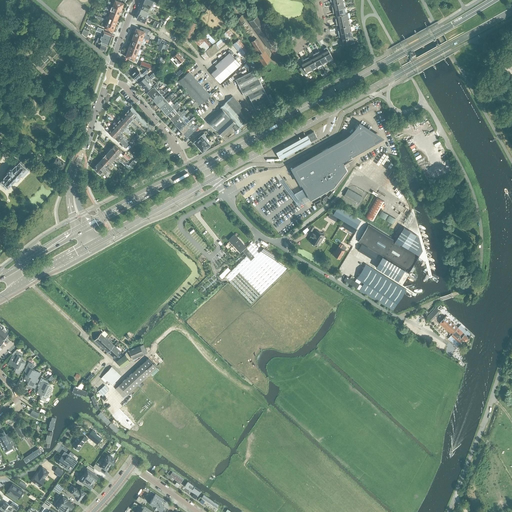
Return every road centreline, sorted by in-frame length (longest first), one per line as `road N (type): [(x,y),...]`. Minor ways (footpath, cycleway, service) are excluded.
road 1 (trunk): [(312,511),(0,189)]
road 2 (trunk): [(0,218),(286,511)]
road 3 (secondary): [(211,177),(511,11)]
road 4 (secondary): [(494,0),(203,163)]
road 5 (residential): [(217,185),(257,233),(398,317)]
road 6 (residential): [(448,511),(511,342)]
road 7 (secondary): [(91,244),(211,177)]
road 8 (secondary): [(203,163),(88,228)]
